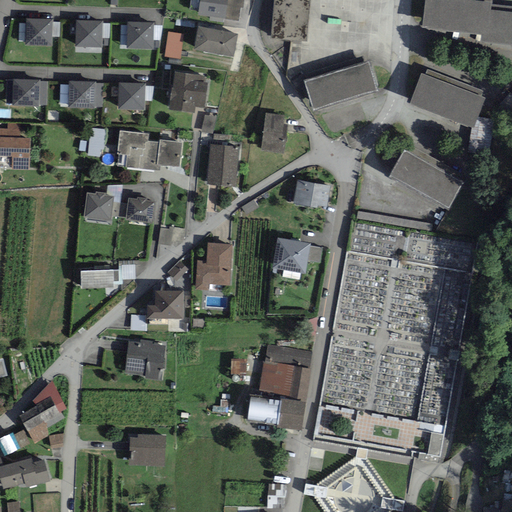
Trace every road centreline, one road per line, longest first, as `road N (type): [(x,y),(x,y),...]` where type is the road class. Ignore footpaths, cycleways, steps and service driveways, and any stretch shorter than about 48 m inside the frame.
road 1 (residential): [(292,511),(345,203),(342,161)]
road 2 (residential): [(74,348),(223,214),(324,144)]
road 3 (residential): [(342,161),(395,101),(403,0)]
road 4 (residential): [(324,144),(259,45),(258,0)]
road 5 (residential): [(65,511),(74,348)]
